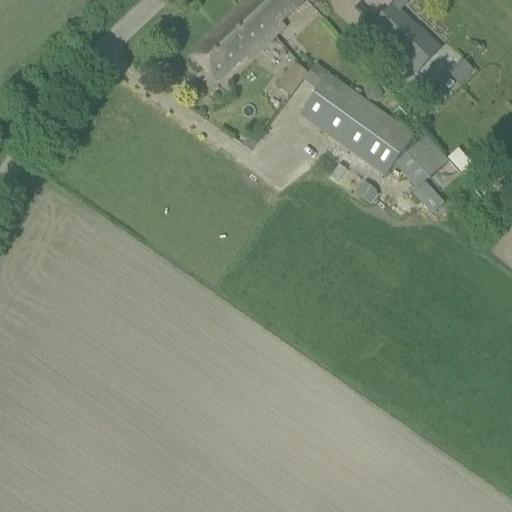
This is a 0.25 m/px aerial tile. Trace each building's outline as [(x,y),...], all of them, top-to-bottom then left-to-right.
[(247,0),(232,15),(259,43),(301,4),(297,0),(247,0)] [(395,50),(393,51),(417,74),(440,51),(416,28),(415,29),(392,7),(372,28),(395,50)] [(190,54),(204,69),(217,83),(259,43),(232,15),(190,54)] [(278,88),(291,98),(304,82),(306,80),(307,77),(294,66),(278,88)] [(449,164),(447,162),(400,108),(388,118),(315,66),(313,69),(307,77),(306,80),(304,82),(318,92),(300,117),(385,179),(395,166),(417,192),(449,164)] [(380,90),(371,88),(366,95),(369,104),(378,105),(384,98),(380,90)] [(458,153),(447,162),(449,164),(465,182),(475,173),(458,153)] [(364,183),(356,194),(368,203),(376,192),(364,183)]
